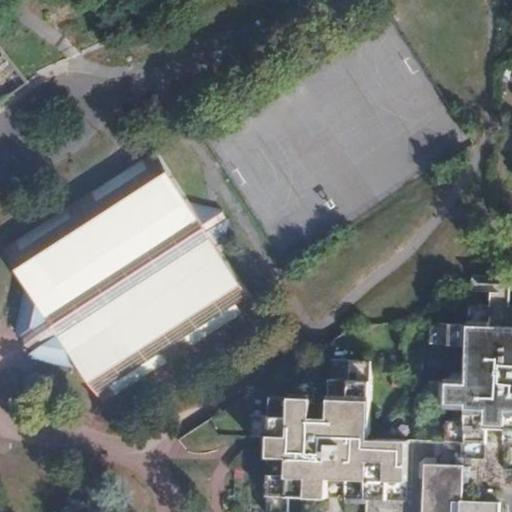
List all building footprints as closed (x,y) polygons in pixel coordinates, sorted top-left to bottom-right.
[(6,250),(27,282),(31,290),(22,335),(24,338),(29,334),(36,345),(30,348),(33,353),(79,362),(84,370),(104,401),(253,304),(220,253),(227,220),(221,211),(190,205),(156,154),(6,250)] [(31,290),(27,282),(17,327),(22,335),(31,290)] [(494,445),(511,445),(511,306),(472,305),(471,325),(433,323),(432,344),(470,346),(469,384),(430,382),(429,403),(468,405),(467,423),(448,422),(447,443),(466,444),(494,445)] [(29,334),(24,338),(30,348),(36,345),(29,334)] [(37,360),(84,370),(79,362),(33,353),(37,360)] [(289,511),(290,498),(368,499),(387,499),(407,500),(409,440),(371,440),(374,361),(333,360),(331,399),(273,397),(271,417),(252,417),(251,436),(271,437),(268,511),(289,511)] [(511,511),(511,445),(494,445),(466,444),(447,443),(416,441),(409,440),(407,500),(387,499),(386,511),(511,511)] [(368,499),(367,511),(386,511),(387,499),(368,499)]
